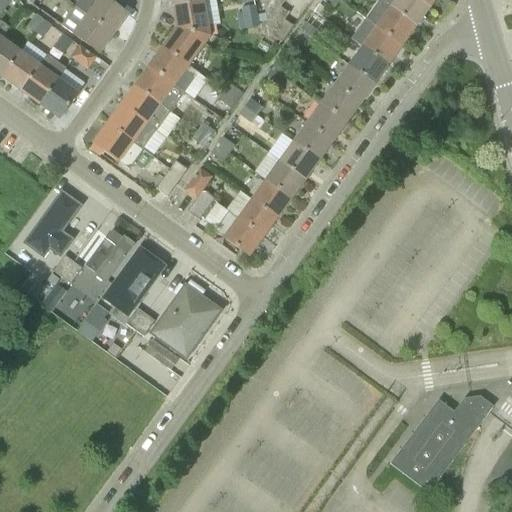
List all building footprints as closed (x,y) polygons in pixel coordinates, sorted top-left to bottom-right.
[(8,0),(0,0),(0,13),(1,15),(11,2),(9,1),(8,0)] [(94,0),(79,0),(75,7),(88,16),(95,22),(113,34),(127,15),(106,0),(99,0),(98,2),(94,0)] [(264,0),(266,12),(274,0),(264,0)] [(274,0),(266,12),(269,27),(282,8),(283,8),(288,0),(274,0)] [(339,2),(337,0),(321,0),(333,10),(339,2)] [(417,26),(383,3),(379,0),(365,19),(402,46),(417,26)] [(431,7),(420,0),(385,0),(383,3),(417,26),(431,7)] [(180,6),(173,7),(176,29),(210,37),(204,1),(180,6)] [(245,29),(260,26),(256,6),(241,9),(245,29)] [(88,16),(75,7),(60,25),(73,35),(99,54),(113,34),(95,22),(88,16)] [(271,35),(275,37),(286,20),(287,21),(292,14),(283,8),(282,8),(269,27),(271,35)] [(305,23),(317,31),(324,21),(313,12),(305,23)] [(35,33),(44,21),(35,15),(27,27),(35,33)] [(402,46),(365,19),(350,39),(388,66),(402,46)] [(296,27),(287,21),(286,20),(275,37),(285,44),(296,27)] [(0,41),(2,40),(9,29),(0,21),(0,41)] [(44,21),(35,33),(43,39),(52,26),(44,21)] [(318,32),(317,31),(305,23),(300,31),(312,40),(317,34),(318,32)] [(210,37),(176,29),(163,47),(189,66),(210,37)] [(306,48),(312,40),(300,31),(293,39),(306,48)] [(388,66),(350,39),(336,58),(348,66),(374,85),(388,66)] [(0,77),(1,79),(20,53),(2,40),(0,41),(0,77)] [(79,65),(87,53),(80,47),(71,59),(79,65)] [(189,66),(163,47),(149,67),(175,85),(182,75),(192,82),(198,74),(188,67),(189,66)] [(20,92),(39,66),(20,53),(1,79),(20,92)] [(87,53),(79,65),(87,70),(96,59),(87,53)] [(40,106),(58,81),(64,72),(45,58),(39,67),(39,66),(20,92),(40,106)] [(278,60),(272,69),(284,78),(290,69),(278,60)] [(374,85),(348,66),(334,85),(360,104),(374,85)] [(175,85),(149,67),(135,86),(171,112),(183,95),(173,88),(175,85)] [(284,78),(272,69),(266,77),(278,86),(284,78)] [(77,94),(58,81),(40,106),(59,120),(77,94)] [(230,85),(225,93),(237,102),(243,94),(230,85)] [(360,104),(334,85),(322,102),(348,121),(360,104)] [(171,112),(135,86),(122,105),(157,131),(171,112)] [(237,102),(225,93),(219,101),(232,110),(237,102)] [(250,100),(244,107),(257,116),(262,108),(250,100)] [(348,121),(322,102),(319,106),(308,121),(334,140),(348,121)] [(157,131),(122,105),(108,124),(143,150),(157,131)] [(257,116),(244,107),(238,115),(251,124),(257,116)] [(334,140),(308,121),(294,141),(320,160),(334,140)] [(143,150),(108,124),(93,144),(129,170),(143,150)] [(203,124),(198,132),(210,141),(216,133),(203,124)] [(210,141),(198,132),(192,140),(204,149),(210,141)] [(222,137),(216,146),(229,154),(235,146),(222,137)] [(320,160),(294,141),(280,160),(306,179),(320,160)] [(229,154),(216,146),(211,154),(223,163),(229,154)] [(306,179),(280,160),(266,180),(292,198),(306,179)] [(176,162),(169,171),(181,179),(187,170),(176,162)] [(200,170),(194,177),(206,186),(211,178),(200,170)] [(181,179),(169,171),(156,190),(167,198),(181,179)] [(206,186),(194,177),(189,185),(200,193),(195,200),(186,212),(198,221),(214,200),(203,189),(206,186)] [(292,198),(266,180),(252,199),(278,218),(292,198)] [(200,193),(189,185),(184,192),(195,200),(200,193)] [(73,208),(49,191),(11,243),(47,269),(68,241),(56,232),(73,208)] [(278,218),(252,199),(251,200),(240,192),(225,211),(228,212),(263,238),(278,218)] [(263,238),(228,212),(214,232),(249,257),(263,238)] [(110,231),(76,283),(94,296),(130,245),(110,231)] [(138,251),(100,307),(123,323),(161,267),(138,251)] [(53,273),(62,279),(73,263),(64,256),(53,273)] [(62,279),(71,285),(82,269),(73,263),(62,279)] [(182,284),(148,334),(187,360),(221,310),(182,284)] [(51,313),(66,293),(57,286),(41,306),(51,313)] [(96,305),(77,333),(88,341),(108,313),(96,305)] [(136,309),(129,319),(125,325),(134,331),(145,316),(136,309)] [(135,332),(143,338),(154,322),(146,316),(135,332)] [(144,352),(170,371),(178,360),(152,341),(144,352)] [(438,401),(389,465),(429,494),(466,444),(493,408),(480,397),(464,400),(453,413),(438,401)]
